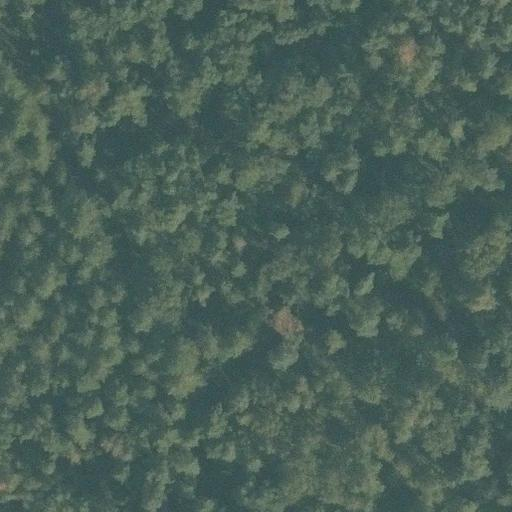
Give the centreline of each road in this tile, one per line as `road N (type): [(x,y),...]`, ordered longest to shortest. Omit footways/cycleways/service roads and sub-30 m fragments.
road 1 (track): [(309,511),(123,228)]
road 2 (track): [(123,228),(0,38)]
